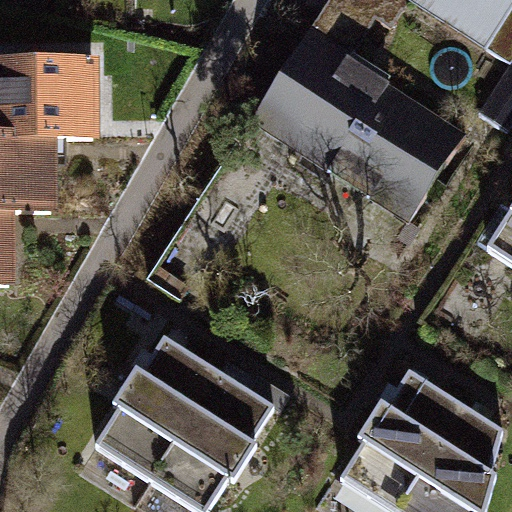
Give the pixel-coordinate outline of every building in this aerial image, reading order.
[(333,0),(316,27),(355,52),(375,21),(396,34),(414,6),(417,0),(333,0)] [(511,20),(511,0),(417,0),(414,6),(490,54),(511,20)] [(511,136),(511,20),(490,54),(511,68),(479,118),(511,138),(511,136)] [(418,241),(478,156),(326,49),(266,134),(418,241)] [(0,73),(0,142),(49,142),(96,141),(95,73),(0,73)] [(0,216),(5,216),(51,215),(49,142),(0,142),(0,216)] [(511,230),(490,261),(511,279),(511,230)] [(163,349),(97,453),(151,486),(217,382),(163,349)] [(409,379),(343,486),(385,511),(401,511),(463,412),(409,379)] [(217,382),(151,486),(191,511),(209,511),(270,416),(217,382)] [(463,412),(401,511),(481,511),(506,439),(463,412)]
